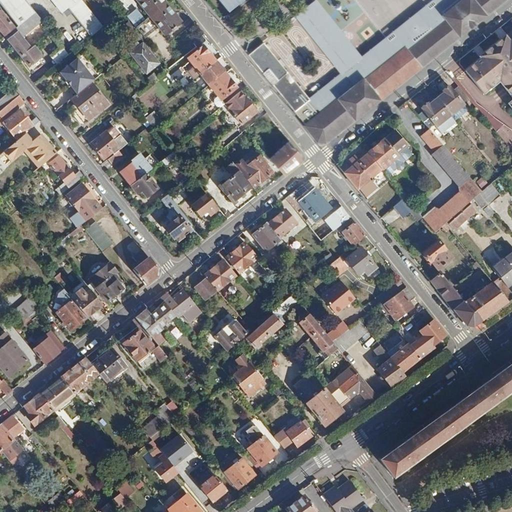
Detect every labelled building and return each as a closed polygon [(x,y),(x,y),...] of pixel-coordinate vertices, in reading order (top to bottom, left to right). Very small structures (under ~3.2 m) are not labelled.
[(0,0),(0,6),(17,28),(35,14),(23,0),(0,0)] [(79,0),(49,0),(60,13),(66,8),(90,38),(102,28),(79,0)] [(134,0),(148,17),(164,4),(160,0),(134,0)] [(217,0),(227,11),(229,9),(240,0),(217,0)] [(339,31),(314,0),(295,15),(296,16),(342,72),(309,98),(307,97),(264,41),(248,54),(262,71),(267,67),(277,79),(271,83),(317,140),(326,141),(382,96),(398,83),(420,66),(392,33),(385,38),(361,57),(339,31)] [(502,0),(433,0),(432,1),(439,10),(433,14),(426,6),(392,33),(420,66),(476,21),(502,0)] [(179,23),(164,4),(148,17),(163,36),(179,23)] [(135,11),(126,19),(134,28),(143,21),(135,11)] [(0,13),(0,31),(5,38),(14,30),(0,13)] [(17,28),(14,30),(5,38),(29,67),(41,58),(24,37),(42,23),(35,14),(17,28)] [(152,31),(143,21),(134,28),(143,39),(152,31)] [(481,59),(465,71),(484,94),(500,82),(507,91),(511,97),(511,100),(508,104),(511,108),(511,38),(508,42),(511,47),(511,51),(510,53),(500,40),(483,53),(493,67),(490,70),(481,59)] [(141,45),(129,55),(145,75),(157,65),(141,45)] [(201,47),(186,59),(198,74),(213,62),(201,47)] [(58,63),(69,54),(65,48),(53,58),(58,63)] [(78,59),(60,73),(74,92),(76,94),(89,84),(94,80),(78,59)] [(223,75),(213,62),(198,74),(207,86),(208,87),(223,75)] [(234,88),(223,75),(208,87),(207,86),(199,92),(208,103),(201,109),(208,117),(221,107),(223,105),(219,100),(234,88)] [(89,84),(76,94),(73,97),(75,99),(89,118),(105,105),(89,84)] [(451,88),(437,100),(451,117),(455,122),(475,106),(459,87),(454,91),(451,88)] [(0,98),(0,109),(17,96),(11,89),(0,98)] [(238,92),(223,105),(239,125),(254,112),(238,92)] [(0,109),(0,120),(22,102),(17,96),(0,109)] [(437,100),(417,116),(429,131),(431,133),(451,117),(437,100)] [(18,110),(1,124),(15,140),(23,134),(38,121),(34,117),(28,122),(18,110)] [(150,112),(142,119),(148,126),(151,129),(159,123),(150,112)] [(111,152),(113,154),(116,151),(126,143),(112,125),(90,143),(96,152),(102,159),(111,152)] [(237,127),(219,141),(224,147),(243,131),(239,125),(237,127)] [(481,194),(431,133),(429,131),(421,137),(434,152),(432,154),(459,187),(458,193),(439,211),(433,208),(421,218),(434,234),(447,223),(473,200),(478,196),(481,194)] [(384,140),(368,153),(387,176),(396,169),(397,170),(401,170),(404,168),(404,164),(403,163),(411,156),(411,153),(406,147),(407,146),(395,132),(384,141),(384,140)] [(15,140),(2,151),(9,159),(23,148),(38,167),(45,161),(55,154),(46,143),(39,135),(30,142),(26,138),(23,134),(15,140)] [(289,141),(268,158),(282,174),(297,162),(299,160),(300,153),(289,141)] [(364,148),(340,168),(366,200),(390,180),(387,176),(368,153),(364,148)] [(113,154),(106,159),(110,164),(120,156),(116,151),(113,154)] [(170,152),(159,161),(163,166),(174,157),(170,152)] [(120,172),(131,184),(144,174),(150,168),(138,153),(126,163),(128,166),(127,166),(120,172)] [(239,160),(233,165),(250,186),(252,188),(271,172),(257,156),(245,166),(239,160)] [(57,157),(48,164),(64,184),(67,188),(82,176),(78,171),(73,175),(57,157)] [(250,186),(233,165),(231,162),(225,167),(230,174),(231,177),(223,184),(221,182),(217,186),(224,194),(225,193),(232,202),(250,186)] [(144,174),(131,184),(130,185),(137,194),(140,190),(145,196),(155,188),(144,174)] [(285,198),(312,230),(342,206),(322,181),(298,200),(296,197),(300,194),(296,189),(285,198)] [(62,192),(67,188),(64,184),(56,191),(59,195),(62,192)] [(76,228),(79,225),(100,208),(80,184),(65,196),(77,211),(68,219),(76,228)] [(176,185),(167,193),(177,206),(186,198),(176,185)] [(481,194),(478,196),(486,206),(487,207),(499,198),(489,186),(481,194)] [(177,206),(167,193),(159,199),(167,209),(166,214),(164,215),(170,223),(164,227),(172,238),(175,236),(182,237),(190,230),(198,241),(203,237),(193,225),(189,229),(185,223),(188,220),(177,206)] [(205,194),(191,206),(198,216),(205,210),(208,214),(216,208),(205,194)] [(486,206),(478,196),(473,200),(481,210),(486,206)] [(391,207),(401,219),(409,212),(399,200),(391,207)] [(342,206),(312,230),(320,240),(349,215),(342,206)] [(473,207),(454,224),(468,241),(479,231),(474,226),(483,219),(473,207)] [(283,209),(267,224),(278,237),(295,222),(283,209)] [(94,221),(83,230),(101,252),(111,243),(94,221)] [(354,221),(342,232),(353,246),(365,236),(354,221)] [(266,222),(251,234),(264,251),(279,239),(278,237),(267,224),(266,222)] [(71,237),(68,233),(53,245),(58,251),(63,246),(66,241),(71,237)] [(282,241),(279,243),(286,251),(288,249),(282,241)] [(439,241),(422,254),(436,271),(452,259),(439,241)] [(243,242),(226,257),(239,272),(256,257),(243,242)] [(147,257),(138,246),(130,251),(133,255),(130,257),(137,266),(147,257)] [(349,249),(329,266),(337,276),(345,270),(340,264),(347,258),(360,273),(365,269),(368,273),(377,266),(361,247),(352,254),(349,249)] [(511,253),(493,269),(506,286),(507,287),(511,282),(511,253)] [(151,262),(147,257),(137,266),(132,270),(143,285),(156,275),(157,269),(151,262)] [(203,276),(205,278),(216,290),(217,291),(235,275),(222,259),(203,276)] [(86,285),(95,297),(99,294),(106,302),(121,289),(115,281),(116,280),(112,275),(117,271),(108,261),(100,267),(101,268),(89,278),(91,281),(86,285)] [(329,266),(326,268),(335,278),(337,276),(329,266)] [(483,269),(455,290),(458,294),(486,273),(483,269)] [(431,281),(454,311),(466,304),(458,294),(455,290),(441,273),(431,281)] [(205,278),(191,289),(201,302),(216,290),(205,278)] [(339,283),(320,298),(334,316),(353,300),(339,283)] [(454,311),(466,326),(475,327),(481,323),(509,302),(500,291),(494,283),(466,304),(454,311)] [(70,297),(72,299),(86,317),(102,304),(95,297),(86,285),(70,297)] [(511,292),(507,287),(506,286),(500,291),(509,302),(511,300),(511,292)] [(56,312),(72,299),(70,297),(63,287),(58,291),(51,305),(56,312)] [(406,287),(383,305),(394,321),(411,308),(408,303),(414,299),(406,287)] [(166,292),(159,297),(174,315),(176,318),(181,314),(188,322),(200,312),(182,289),(170,298),(166,292)] [(274,316),(261,327),(268,336),(282,325),(278,319),(299,302),(293,295),(272,313),(274,316)] [(144,309),(134,318),(148,336),(149,335),(154,331),(155,333),(162,328),(161,326),(174,315),(159,297),(154,302),(159,308),(149,316),(144,309)] [(56,312),(70,330),(86,317),(72,299),(56,312)] [(422,308),(410,318),(417,326),(429,317),(422,308)] [(19,309),(12,315),(19,323),(27,317),(19,309)] [(310,317),(300,324),(312,338),(322,331),(310,317)] [(148,336),(134,318),(129,322),(137,331),(123,343),(136,360),(137,359),(139,362),(149,354),(146,351),(152,347),(147,341),(149,340),(147,337),(148,336)] [(232,320),(214,335),(227,350),(240,340),(244,336),(232,320)] [(423,336),(409,347),(418,358),(432,347),(431,345),(444,335),(432,320),(419,330),(423,336)] [(361,322),(333,344),(338,350),(340,353),(368,332),(361,322)] [(249,332),(244,336),(240,340),(250,351),(268,336),(261,327),(251,335),(249,332)] [(333,344),(322,331),(312,338),(323,352),(319,355),(324,361),(338,350),(333,344)] [(0,348),(10,340),(3,332),(0,334),(0,348)] [(46,338),(32,350),(43,364),(64,347),(51,332),(45,337),(46,338)] [(26,359),(10,340),(0,348),(0,366),(8,375),(26,359)] [(407,344),(389,358),(401,372),(419,359),(418,358),(409,347),(407,344)] [(112,349),(91,365),(97,373),(105,382),(125,366),(112,349)] [(376,370),(390,388),(405,377),(401,372),(389,358),(383,350),(377,355),(384,363),(376,370)] [(232,376),(238,383),(254,370),(242,355),(235,360),(238,363),(235,365),(239,370),(232,376)] [(85,357),(59,378),(72,394),(97,373),(91,365),(85,357)] [(323,388),(324,390),(338,408),(358,391),(368,404),(377,397),(350,365),(323,388)] [(511,365),(489,382),(380,461),(393,479),(511,392),(511,365)] [(254,370),(238,383),(249,398),(265,384),(254,370)] [(310,372),(293,385),(296,389),(313,376),(310,372)] [(39,394),(52,410),(53,411),(73,395),(72,394),(59,378),(46,388),(39,394)] [(11,389),(2,379),(0,380),(0,388),(5,394),(11,389)] [(280,386),(266,396),(269,402),(284,391),(280,386)] [(315,397),(306,403),(323,426),(336,416),(341,422),(347,419),(338,408),(324,390),(318,395),(316,393),(314,395),(315,397)] [(39,394),(24,406),(30,414),(29,415),(27,417),(33,425),(52,410),(39,394)] [(172,402),(167,407),(175,417),(180,412),(172,402)] [(151,423),(157,431),(175,417),(167,407),(165,405),(159,410),(163,414),(151,423)] [(11,416),(1,424),(12,437),(22,429),(11,416)] [(301,422),(287,433),(283,429),(273,436),(283,449),(292,441),(296,447),(311,436),(305,429),(309,426),(305,420),(302,423),(301,422)] [(0,424),(0,451),(7,460),(13,455),(5,446),(14,439),(12,437),(1,424),(0,424)] [(31,434),(28,436),(36,446),(39,444),(31,434)] [(192,451),(178,434),(158,449),(167,459),(172,466),(192,451)] [(251,444),(247,448),(261,465),(276,453),(262,435),(256,440),(253,436),(248,440),(251,444)] [(233,458),(220,468),(234,485),(250,472),(235,452),(231,454),(233,458)] [(167,459),(155,468),(164,480),(176,471),(172,466),(167,459)] [(230,485),(214,466),(209,469),(214,475),(200,487),(212,502),(226,490),(225,489),(230,485)] [(334,487),(322,496),(333,511),(372,511),(370,509),(365,511),(353,511),(350,508),(362,499),(348,481),(336,490),(334,487)] [(124,482),(116,488),(120,493),(124,498),(132,491),(124,482)] [(57,493),(48,501),(54,508),(63,500),(57,493)] [(186,493),(166,509),(168,511),(199,511),(200,511),(186,493)] [(313,511),(302,497),(285,510),(287,511),(313,511)] [(155,511),(168,511),(166,509),(160,501),(152,508),(155,511)] [(117,511),(110,503),(101,510),(103,511),(117,511)]
